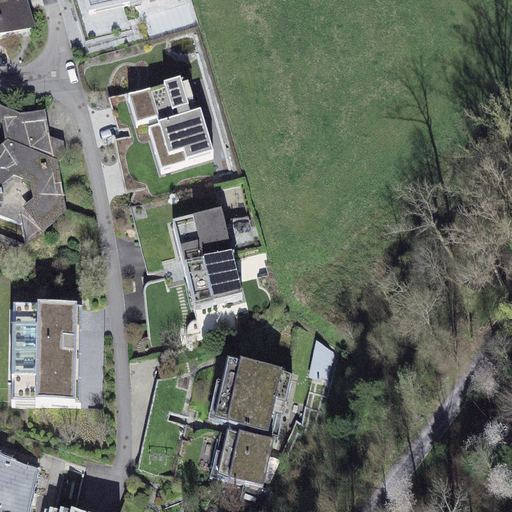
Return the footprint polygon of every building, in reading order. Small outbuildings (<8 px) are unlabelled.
[(7,0),(0,0),(0,37),(32,29),(25,1),(9,5),(7,0)] [(182,86),(130,101),(138,127),(147,124),(161,173),(215,157),(203,117),(192,120),(182,86)] [(66,214),(58,163),(65,157),(63,143),(49,139),(45,114),(23,117),(0,111),(7,146),(0,152),(0,209),(3,207),(22,213),(28,245),(66,214)] [(222,217),(174,229),(195,314),(243,302),(222,217)] [(59,419),(82,419),(82,369),(97,369),(97,319),(60,319),(60,331),(15,331),(15,359),(35,359),(35,410),(59,410),(59,419)] [(215,426),(270,439),(283,378),(229,366),(215,426)] [(214,480),(264,493),(275,450),(225,437),(214,480)] [(71,511),(78,479),(0,462),(0,511),(71,511)]
